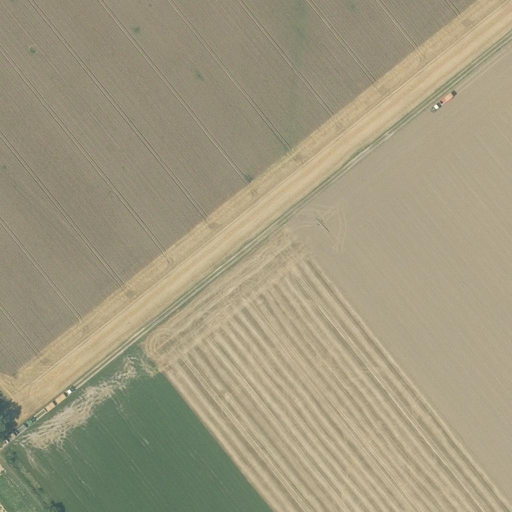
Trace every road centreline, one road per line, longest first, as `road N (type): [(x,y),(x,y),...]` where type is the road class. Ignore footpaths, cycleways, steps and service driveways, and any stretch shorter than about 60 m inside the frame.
road 1 (track): [(511,36),(226,266)]
road 2 (track): [(0,446),(226,266)]
